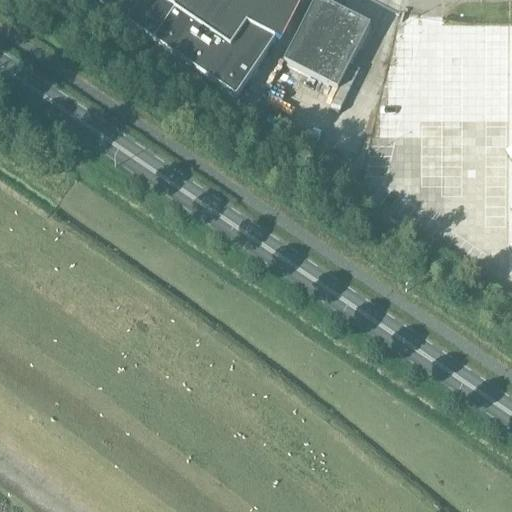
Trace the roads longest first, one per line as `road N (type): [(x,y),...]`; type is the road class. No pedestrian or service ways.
road 1 (primary): [(0,76),(511,424)]
road 2 (primary): [(511,406),(0,59)]
